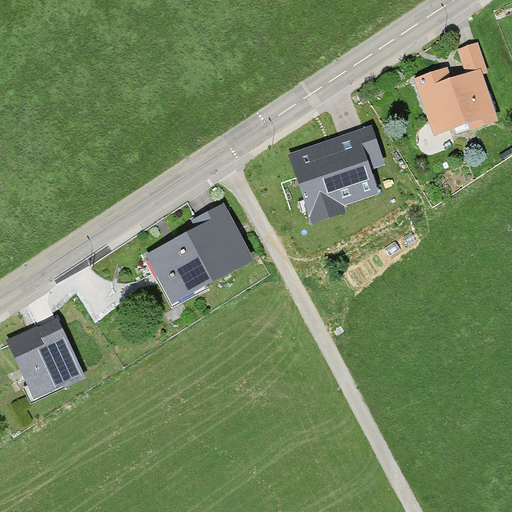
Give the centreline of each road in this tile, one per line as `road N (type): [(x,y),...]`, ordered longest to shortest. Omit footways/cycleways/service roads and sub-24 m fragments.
road 1 (tertiary): [(0,301),(457,0)]
road 2 (track): [(225,152),(416,511)]
